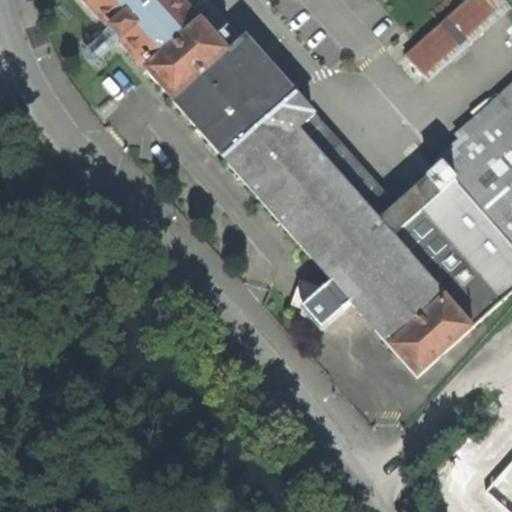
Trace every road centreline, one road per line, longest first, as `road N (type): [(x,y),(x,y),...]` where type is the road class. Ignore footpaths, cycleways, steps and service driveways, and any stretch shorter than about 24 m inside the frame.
road 1 (residential): [(380,511),(59,127),(21,63),(0,6)]
road 2 (track): [(369,496),(511,341)]
